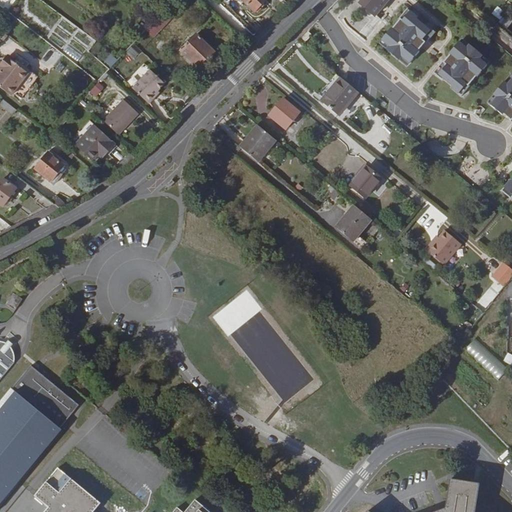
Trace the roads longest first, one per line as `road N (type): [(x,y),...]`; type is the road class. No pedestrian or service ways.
road 1 (tertiary): [(0,255),(118,189),(310,0)]
road 2 (track): [(492,260),(264,70),(244,67)]
road 3 (residential): [(350,487),(224,406),(155,313)]
road 4 (residential): [(350,487),(382,449),(419,434),(450,436),(475,449),(511,486)]
road 5 (track): [(329,222),(198,114)]
road 6 (residential): [(155,313),(167,283),(140,261),(115,275),(118,308)]
